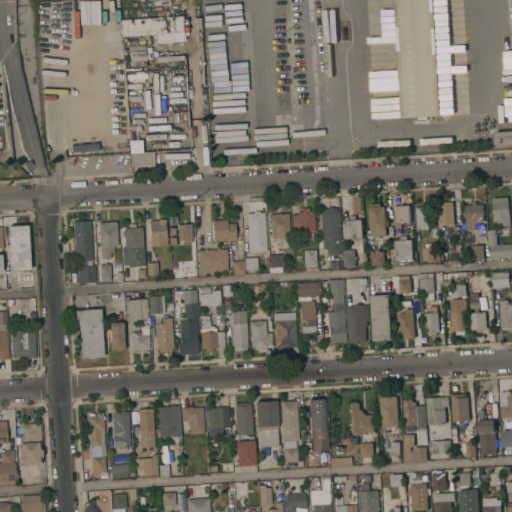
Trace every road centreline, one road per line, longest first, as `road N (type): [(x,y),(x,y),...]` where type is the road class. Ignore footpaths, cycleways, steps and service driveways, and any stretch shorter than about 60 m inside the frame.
road 1 (residential): [(0,199),(511,167)]
road 2 (residential): [(0,389),(511,360)]
road 3 (residential): [(45,197),(65,511)]
